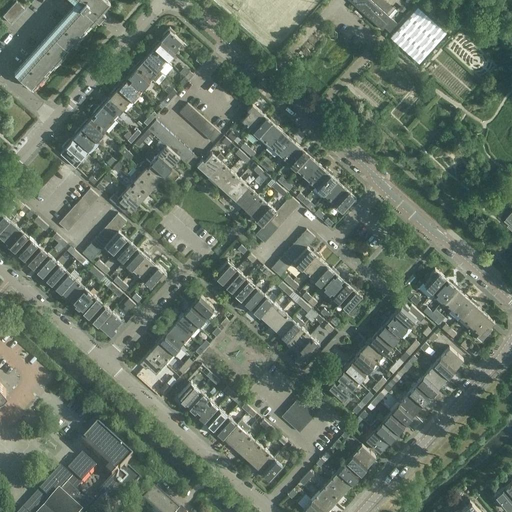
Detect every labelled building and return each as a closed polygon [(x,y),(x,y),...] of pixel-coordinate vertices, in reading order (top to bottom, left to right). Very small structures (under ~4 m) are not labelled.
[(16,73),(33,88),(42,78),(44,80),(45,80),(42,78),(58,60),(61,62),(62,60),(60,58),(77,39),(80,41),(80,40),(78,38),(95,19),(103,27),(104,26),(95,19),(110,2),(108,0),(78,0),(80,2),(16,73)] [(349,0),(369,17),(367,19),(381,32),(385,27),(392,34),(390,36),(419,62),(446,32),(418,6),(400,25),(386,13),(392,7),(384,0),(349,0)] [(16,1),(3,16),(11,23),(24,8),(16,1)] [(164,35),(161,39),(175,51),(183,42),(174,33),(175,32),(170,27),(163,34),(164,35)] [(175,51),(161,39),(159,42),(157,41),(152,47),(167,60),(175,51)] [(167,60),(152,47),(147,52),(148,53),(145,57),(162,73),(163,72),(159,69),(167,60)] [(201,64),(204,61),(199,56),(196,59),(201,64)] [(162,73),(145,57),(142,60),(141,58),(136,65),(151,78),(154,81),(162,73)] [(68,64),(55,77),(65,87),(78,74),(68,64)] [(151,78),(136,65),(129,72),(131,73),(127,77),(141,89),(151,78)] [(188,79),(193,73),(189,70),(184,76),(188,79)] [(188,79),(184,76),(180,81),(183,84),(188,79)] [(141,89),(127,77),(124,80),(123,79),(116,87),(131,100),(141,89)] [(131,100),(116,87),(111,92),(112,93),(109,97),(123,109),(131,100)] [(172,97),(177,91),(173,88),(168,94),(165,91),(172,97)] [(172,97),(165,91),(160,96),(167,102),(172,97)] [(123,109),(109,97),(106,100),(105,99),(100,105),(115,118),(123,109)] [(180,111),(185,116),(193,107),(188,102),(180,111)] [(263,114),(252,103),(247,109),(249,111),(241,119),(251,128),(263,114)] [(115,118),(100,105),(93,112),(94,113),(91,117),(104,129),(115,118)] [(185,116),(189,120),(197,111),(193,107),(185,116)] [(152,119),(157,113),(153,110),(148,116),(152,119)] [(189,120),(194,124),(202,115),(197,111),(189,120)] [(263,114),(251,128),(260,136),(273,122),(263,114)] [(194,124),(199,128),(207,120),(202,115),(194,124)] [(152,119),(148,116),(143,121),(147,124),(152,119)] [(104,129),(91,117),(88,120),(86,119),(79,127),(99,144),(101,143),(96,139),(104,129)] [(156,119),(148,128),(153,133),(161,124),(156,119)] [(199,128),(203,133),(211,124),(207,120),(199,128)] [(273,122),(260,136),(269,144),(282,130),(273,122)] [(161,124),(153,133),(157,137),(165,128),(161,124)] [(203,133),(208,137),(216,128),(211,124),(203,133)] [(99,144),(79,127),(74,132),(76,134),(73,137),(86,149),(87,148),(92,152),(99,144)] [(135,137),(141,131),(137,128),(132,134),(135,137)] [(165,128),(157,137),(162,141),(170,132),(165,128)] [(208,137),(213,141),(221,132),(216,128),(208,137)] [(231,130),(227,134),(233,139),(237,135),(231,130)] [(282,130),(269,144),(278,153),(291,138),(282,130)] [(148,134),(145,131),(140,137),(143,140),(148,134)] [(170,132),(162,141),(166,144),(167,145),(175,136),(170,132)] [(175,136),(167,145),(171,150),(179,141),(175,136)] [(228,146),(231,142),(226,136),(222,140),(228,146)] [(86,149),(73,137),(70,140),(69,139),(62,146),(64,148),(60,153),(73,164),(86,149)] [(143,140),(140,137),(135,142),(138,145),(143,140)] [(291,138),(278,153),(287,161),(300,147),(291,138)] [(179,141),(171,150),(176,154),(184,145),(179,141)] [(244,142),(241,146),(246,151),(250,147),(244,142)] [(166,144),(158,153),(171,166),(174,162),(176,163),(181,158),(176,154),(171,150),(167,145),(166,144)] [(134,155),(126,148),(123,145),(118,150),(124,154),(113,167),(118,172),(121,168),(119,166),(127,158),(129,160),(134,155)] [(184,145),(176,154),(181,158),(189,149),(184,145)] [(250,147),(246,151),(255,159),(259,155),(250,147)] [(300,147),(287,161),(297,169),(309,155),(300,147)] [(241,157),(244,153),(239,148),(235,152),(241,157)] [(189,149),(181,158),(185,162),(193,153),(189,149)] [(171,166),(158,153),(150,162),(165,176),(170,169),(169,168),(171,166)] [(193,153),(185,162),(190,166),(198,157),(193,153)] [(204,161),(201,159),(196,165),(208,175),(221,161),(224,157),(219,153),(216,157),(212,153),(204,161)] [(246,162),(250,158),(244,153),(241,157),(246,162)] [(309,155),(297,169),(306,177),(319,163),(309,155)] [(110,165),(116,159),(112,156),(107,161),(110,165)] [(263,158),(259,162),(265,168),(268,164),(263,158)] [(221,161),(208,175),(213,180),(212,181),(216,185),(230,169),(221,161)] [(165,176),(150,162),(142,171),(155,183),(158,180),(160,181),(165,176)] [(319,163),(306,177),(315,186),(328,172),(319,163)] [(63,182),(73,171),(65,164),(55,175),(63,182)] [(268,164),(265,168),(270,173),(274,169),(268,164)] [(257,165),(253,169),(259,174),(263,170),(257,165)] [(142,171),(137,167),(129,176),(134,180),(149,193),(154,187),(153,186),(155,183),(142,171)] [(230,169),(216,185),(219,188),(220,186),(227,192),(239,177),(230,169)] [(263,170),(259,174),(265,179),(268,175),(263,170)] [(328,172),(315,186),(324,194),(337,180),(328,172)] [(88,178),(94,183),(97,179),(91,175),(88,178)] [(281,175),(277,179),(283,184),(287,180),(281,175)] [(239,177),(227,192),(232,196),(231,198),(235,201),(249,186),(239,177)] [(134,180),(126,189),(139,201),(142,198),(143,199),(149,193),(134,180)] [(287,180),(283,184),(289,189),(292,185),(287,180)] [(337,180),(324,194),(333,202),(346,188),(337,180)] [(277,190),(281,186),(275,181),(272,185),(277,190)] [(105,187),(99,182),(96,185),(102,190),(105,187)] [(249,186),(235,201),(238,204),(239,203),(245,208),(258,194),(249,186)] [(283,196),(286,192),(287,192),(281,186),(277,190),(283,196)] [(90,188),(85,193),(94,201),(99,196),(90,188)] [(346,188),(333,202),(343,211),(356,197),(346,188)] [(126,189),(118,197),(113,193),(109,198),(128,215),(138,205),(137,204),(139,201),(126,189)] [(305,197),(300,192),(296,196),(302,201),(305,197)] [(85,193),(81,198),(90,206),(94,201),(85,193)] [(258,194),(245,208),(250,213),(250,214),(253,217),(267,202),(258,194)] [(17,205),(21,200),(15,195),(11,199),(17,205)] [(299,203),(290,195),(285,201),(294,208),(299,203)] [(311,202),(305,197),(302,201),(307,206),(311,202)] [(81,198),(76,203),(86,211),(90,206),(81,198)] [(294,208),(285,201),(281,205),(290,213),(294,208)] [(267,202),(253,217),(257,220),(258,220),(263,225),(264,224),(268,220),(272,215),(276,211),(267,202)] [(76,203),(72,208),(81,216),(86,211),(76,203)] [(27,213),(30,209),(25,204),(21,208),(27,213)] [(290,213),(281,205),(277,210),(286,218),(290,213)] [(72,208),(68,212),(77,221),(81,216),(72,208)] [(324,213),(318,208),(314,212),(320,217),(324,213)] [(277,210),(276,211),(272,215),(281,223),(286,218),(277,210)] [(0,212),(0,231),(10,220),(1,212),(0,212)] [(68,212),(63,217),(72,226),(77,221),(68,212)] [(127,221),(118,213),(113,218),(122,226),(127,221)] [(39,225),(43,220),(37,215),(34,219),(39,225)] [(281,223),(272,215),(268,220),(277,228),(281,223)] [(68,231),(72,226),(63,217),(59,223),(68,231)] [(333,222),(327,217),(324,221),(329,226),(333,222)] [(122,226),(113,218),(109,223),(118,231),(118,230),(122,226)] [(10,220),(0,231),(0,238),(1,238),(7,243),(20,228),(10,220)] [(45,230),(49,225),(43,220),(39,225),(45,230)] [(277,228),(268,220),(264,224),(272,233),(277,228)] [(118,231),(109,223),(104,228),(113,236),(118,231)] [(272,233),(264,224),(263,225),(259,229),(268,237),(272,233)] [(20,228),(7,243),(12,248),(11,249),(15,252),(29,237),(20,228)] [(113,236),(104,228),(100,233),(109,241),(113,236)] [(268,237),(259,229),(255,234),(264,242),(268,237)] [(315,237),(306,229),(301,234),(310,242),(315,237)] [(118,231),(113,236),(109,241),(106,244),(115,253),(129,237),(125,233),(123,235),(118,230),(118,231)] [(58,241),(62,237),(56,232),(52,236),(58,241)] [(109,241),(100,233),(95,238),(104,246),(106,244),(109,241)] [(310,242),(301,234),(297,238),(306,246),(310,242)] [(29,237),(15,252),(18,255),(19,254),(25,259),(38,245),(29,237)] [(63,246),(67,242),(62,237),(58,241),(63,246)] [(129,237),(115,253),(124,261),(137,247),(131,242),(133,240),(129,237)] [(104,246),(95,238),(91,242),(100,251),(104,246)] [(306,246),(297,238),(293,243),(302,251),(306,246)] [(100,251),(91,242),(87,247),(96,255),(100,251)] [(302,251),(293,243),(288,248),(297,256),(302,251)] [(241,244),(237,248),(243,253),(247,249),(241,244)] [(38,245),(25,259),(31,264),(30,265),(33,269),(47,253),(38,245)] [(302,251),(297,256),(294,260),(303,269),(317,253),(314,250),(312,251),(306,246),(302,251)] [(96,255),(87,247),(82,252),(91,261),(96,255)] [(137,247),(124,261),(133,269),(148,253),(144,250),(142,252),(137,247)] [(76,258),(80,254),(74,248),(71,253),(76,258)] [(297,256),(288,248),(284,253),(293,261),(294,260),(297,256)] [(47,253),(33,269),(37,272),(38,270),(44,276),(57,261),(47,253)] [(148,253),(133,269),(143,277),(155,263),(149,258),(151,256),(148,253)] [(256,258),(250,253),(247,257),(252,262),(256,258)] [(293,261),(284,253),(280,258),(289,266),(293,261)] [(317,253),(303,269),(312,277),(325,263),(319,257),(320,256),(317,253)] [(82,263),(86,259),(80,254),(76,258),(82,263)] [(289,266),(280,258),(275,262),(284,271),(289,266)] [(57,261),(44,276),(49,281),(48,282),(52,285),(66,270),(60,265),(62,263),(58,259),(57,261)] [(98,259),(94,263),(101,269),(105,264),(98,259)] [(214,274),(220,279),(219,280),(223,283),(236,269),(227,260),(214,274)] [(284,271),(275,262),(271,267),(280,276),(284,271)] [(155,263),(143,277),(152,286),(160,277),(162,279),(167,274),(155,263)] [(325,263),(312,277),(321,285),(336,269),(333,266),(331,268),(325,263)] [(105,264),(101,269),(106,273),(110,269),(105,264)] [(269,269),(263,264),(260,268),(266,273),(269,269)] [(98,270),(93,265),(89,269),(95,274),(98,270)] [(424,284),(433,292),(446,278),(434,267),(429,273),(431,275),(424,284)] [(236,269),(223,283),(226,286),(227,286),(233,291),(245,277),(236,269)] [(274,274),(269,269),(266,273),(271,278),(274,274)] [(336,269),(321,285),(331,294),(343,280),(337,274),(339,273),(336,269)] [(66,270),(52,285),(55,288),(56,287),(62,292),(75,278),(66,270)] [(98,270),(95,274),(100,279),(103,281),(106,278),(104,276),(104,275),(98,270)] [(287,274),(284,278),(290,284),(293,280),(287,274)] [(119,285),(123,281),(117,275),(113,279),(119,285)] [(245,277),(233,291),(238,296),(238,297),(241,300),(255,285),(245,277)] [(75,278),(62,292),(68,297),(66,298),(70,302),(84,286),(75,278)] [(446,278),(433,292),(442,301),(457,284),(453,281),(452,283),(446,278)] [(293,280),(290,284),(295,289),(299,285),(293,280)] [(343,280),(331,294),(340,302),(354,286),(350,282),(348,284),(343,280)] [(119,285),(124,290),(128,286),(123,281),(119,285)] [(284,290),(287,286),(282,281),(278,285),(284,290)] [(84,286),(70,302),(74,305),(75,303),(81,309),(93,294),(97,291),(92,286),(88,282),(84,286)] [(113,291),(117,287),(111,282),(107,286),(113,291)] [(457,284),(442,301),(452,309),(465,294),(459,289),(460,287),(457,284)] [(255,285),(241,300),(245,303),(245,302),(251,308),(264,293),(255,285)] [(289,295),(293,291),(287,286),(284,290),(289,295)] [(354,286),(340,302),(349,311),(346,314),(349,316),(354,310),(352,308),(362,297),(356,291),(358,289),(354,286)] [(119,296),(122,292),(123,292),(117,287),(113,291),(119,296)] [(306,291),(302,295),(308,300),(312,296),(306,291)] [(135,292),(132,296),(138,301),(141,297),(135,292)] [(264,293),(251,308),(257,312),(256,313),(260,317),(273,302),(264,293)] [(93,294),(81,309),(86,314),(85,315),(89,318),(103,303),(93,294)] [(201,294),(195,300),(193,298),(190,302),(206,316),(215,307),(201,294)] [(465,294),(452,309),(449,312),(458,321),(461,317),(475,301),(472,298),(470,300),(465,294)] [(414,295),(410,299),(416,304),(419,300),(414,295)] [(312,296),(308,300),(313,305),(317,301),(312,296)] [(302,306),(306,302),(300,297),(296,301),(302,306)] [(128,313),(136,304),(129,298),(124,303),(126,305),(123,308),(128,313)] [(404,301),(393,313),(407,326),(416,316),(408,309),(410,306),(404,301)] [(475,301),(461,317),(470,326),(483,311),(477,306),(479,304),(475,301)] [(206,316),(190,302),(187,306),(189,307),(184,313),(198,326),(206,316)] [(273,302),(260,317),(263,320),(264,319),(270,324),(282,310),(273,302)] [(308,311),(311,307),(306,302),(302,306),(308,311)] [(103,303),(89,318),(93,321),(94,320),(99,325),(112,311),(103,303)] [(427,306),(423,310),(429,316),(433,312),(427,306)] [(324,308),(321,312),(326,317),(330,313),(324,308)] [(282,310),(270,324),(275,329),(275,330),(278,333),(291,318),(282,310)] [(112,311),(99,325),(111,336),(116,330),(114,328),(122,320),(112,311)] [(483,311),(470,326),(480,334),(487,326),(489,328),(495,322),(483,311)] [(433,312),(429,316),(434,321),(438,316),(433,312)] [(198,326),(184,313),(179,318),(177,317),(174,321),(189,335),(198,326)] [(407,326),(393,313),(388,318),(387,317),(384,321),(399,335),(407,326)] [(321,323),(324,319),(318,314),(315,318),(321,323)] [(334,316),(330,320),(336,325),(339,321),(334,316)] [(225,326),(230,320),(226,317),(220,322),(225,326)] [(291,318),(278,333),(282,336),(282,335),(288,341),(301,327),(291,318)] [(189,335),(174,321),(171,323),(173,324),(167,331),(181,344),(189,335)] [(399,335),(384,321),(381,324),(382,325),(377,331),(391,344),(399,335)] [(334,327),(328,322),(324,326),(330,332),(334,327)] [(445,323),(442,327),(447,332),(451,328),(445,323)] [(216,336),(221,330),(217,326),(212,332),(216,336)] [(422,332),(426,335),(431,330),(427,326),(422,332)] [(301,327),(288,341),(294,346),(293,346),(297,350),(310,335),(301,327)] [(451,328),(447,332),(453,337),(456,333),(451,328)] [(181,344),(167,331),(162,337),(160,336),(157,339),(173,353),(181,344)] [(391,344),(377,331),(372,337),(370,335),(367,339),(383,353),(391,344)] [(434,332),(428,337),(433,341),(438,335),(434,332)] [(310,335),(297,350),(300,353),(301,352),(307,357),(319,343),(310,335)] [(173,353),(157,339),(154,342),(156,344),(150,350),(164,363),(173,353)] [(200,345),(204,349),(210,343),(205,339),(200,345)] [(383,353),(367,339),(364,343),(366,344),(360,350),(374,362),(383,353)] [(414,349),(420,343),(416,339),(410,345),(414,349)] [(464,340),(460,344),(466,349),(470,345),(464,340)] [(425,341),(420,347),(424,351),(429,345),(425,341)] [(195,350),(200,354),(204,349),(200,345),(195,350)] [(414,349),(410,345),(405,350),(410,354),(414,349)] [(449,346),(440,355),(456,369),(459,366),(458,364),(463,359),(449,346)] [(164,363),(150,350),(140,361),(145,366),(147,364),(156,372),(164,363)] [(374,362),(360,350),(355,355),(354,354),(350,358),(366,372),(374,362)] [(408,360),(412,364),(418,358),(413,354),(408,360)] [(398,367),(403,361),(396,355),(391,360),(394,363),(398,367)] [(456,369),(440,355),(432,365),(446,377),(451,371),(453,373),(456,369)] [(188,367),(193,361),(189,357),(184,363),(188,367)] [(366,372),(350,358),(347,361),(349,362),(344,368),(358,381),(366,372)] [(408,360),(403,365),(407,369),(412,364),(408,360)] [(188,367),(184,363),(179,369),(183,372),(188,367)] [(398,367),(394,363),(389,369),(393,373),(398,367)] [(210,371),(204,365),(201,369),(206,375),(210,371)] [(446,377),(432,365),(424,374),(439,388),(443,384),(441,383),(446,377)] [(358,381),(344,368),(338,374),(337,372),(334,376),(349,390),(358,381)] [(401,376),(397,372),(392,378),(396,382),(401,376)] [(439,388),(424,374),(422,372),(418,375),(421,377),(416,383),(430,396),(435,390),(437,391),(439,388)] [(216,383),(219,379),(214,374),(210,378),(216,383)] [(171,385),(176,380),(172,376),(167,382),(171,385)] [(349,390),(334,376),(331,379),(332,381),(327,387),(341,400),(349,390)] [(381,385),(386,380),(382,376),(377,381),(381,385)] [(396,382),(392,378),(387,384),(391,388),(396,382)] [(191,381),(178,395),(184,401),(183,402),(186,405),(200,390),(191,381)] [(381,385),(377,381),(372,387),(376,391),(381,385)] [(430,396),(416,383),(407,392),(423,406),(426,402),(425,401),(430,396)] [(229,395),(233,391),(227,385),(223,390),(229,395)] [(313,385),(308,391),(317,399),(322,393),(313,385)] [(200,390),(186,405),(189,408),(191,407),(197,412),(209,398),(200,390)] [(234,400),(238,396),(233,391),(229,395),(234,400)] [(385,394),(380,391),(375,397),(379,400),(385,394)] [(312,400),(303,392),(299,396),(308,405),(312,400)] [(407,392),(399,401),(413,414),(418,408),(420,410),(423,406),(407,392)] [(365,404),(370,398),(366,394),(361,400),(365,404)] [(308,405),(299,396),(295,401),(304,409),(308,405)] [(379,400),(375,397),(370,402),(374,406),(379,400)] [(209,398),(197,412),(202,417),(201,418),(205,422),(219,406),(209,398)] [(321,408),(312,400),(308,405),(317,413),(321,408)] [(304,409),(295,401),(291,406),(299,414),(304,409)] [(399,401),(391,411),(406,425),(410,421),(408,419),(413,414),(399,401)] [(247,412),(251,407),(245,402),(241,406),(247,412)] [(356,413),(362,407),(357,404),(352,409),(356,413)] [(317,413),(308,405),(304,409),(313,417),(317,413)] [(219,406),(205,422),(208,425),(209,423),(215,429),(228,414),(219,406)] [(299,414),(291,406),(286,411),(295,419),(299,414)] [(253,416),(256,412),(251,407),(247,412),(253,416)] [(313,417),(304,409),(299,414),(308,422),(313,417)] [(364,409),(359,415),(363,419),(368,413),(364,409)] [(295,419),(286,411),(282,416),(291,423),(295,419)] [(391,411),(382,420),(396,433),(402,427),(403,428),(406,425),(391,411)] [(228,414),(215,429),(220,434),(219,435),(223,438),(237,423),(228,414)] [(308,422),(299,414),(295,419),(304,427),(308,422)] [(266,428),(270,424),(264,418),(260,423),(266,428)] [(304,427),(295,419),(291,423),(300,432),(304,427)] [(360,422),(355,419),(350,424),(354,428),(360,422)] [(382,420),(374,429),(390,443),(393,439),(392,438),(396,433),(382,420)] [(237,423),(223,438),(226,441),(227,440),(233,445),(246,431),(237,423)] [(271,433),(275,429),(270,424),(266,428),(271,433)] [(99,511),(134,474),(121,462),(119,465),(117,463),(126,453),(96,426),(81,444),(87,449),(65,473),(60,468),(39,491),(43,494),(27,511),(25,511),(23,510),(20,511),(99,511)] [(346,429),(341,434),(345,438),(350,432),(346,429)] [(374,429),(366,439),(380,451),(385,445),(387,446),(390,443),(374,429)] [(246,431),(233,445),(243,453),(247,448),(255,439),(246,431)] [(284,444),(288,440),(282,435),(278,439),(284,444)] [(338,438),(332,444),(337,448),(342,442),(338,438)] [(255,439),(247,448),(243,453),(252,462),(265,447),(255,439)] [(362,443),(357,448),(353,453),(367,465),(376,456),(362,443)] [(297,449),(291,444),(288,448),(294,453),(297,449)] [(265,447),(252,462),(261,470),(274,456),(265,447)] [(326,451),(321,457),(325,461),(325,460),(327,462),(330,459),(328,457),(330,455),(326,451)] [(353,453),(344,462),(359,475),(367,465),(353,453)] [(274,456),(261,470),(271,479),(283,464),(274,456)] [(325,461),(321,457),(316,462),(320,466),(325,461)] [(344,462),(336,472),(350,485),(359,475),(344,462)] [(310,470),(304,476),(308,479),(309,479),(312,481),(315,478),(312,475),(314,473),(310,470)] [(336,472),(327,481),(341,494),(350,485),(336,472)] [(304,476),(300,481),(304,484),(308,479),(304,476)] [(511,479),(502,487),(511,498),(511,479)] [(327,481),(319,491),(333,504),(341,494),(327,481)] [(509,505),(511,508),(511,498),(502,487),(492,495),(504,509),(509,505)] [(297,492),(293,488),(288,494),(292,498),(297,492)] [(176,511),(154,491),(143,504),(146,507),(146,508),(145,510),(145,511),(146,511),(180,511),(179,511),(176,511)] [(319,491),(310,500),(322,511),(325,511),(333,504),(319,491)] [(308,494),(300,502),(303,506),(311,497),(308,494)] [(473,498),(461,508),(464,511),(483,511),(484,511),(475,500),(473,498)] [(322,511),(310,500),(303,508),(307,511),(322,511)]
